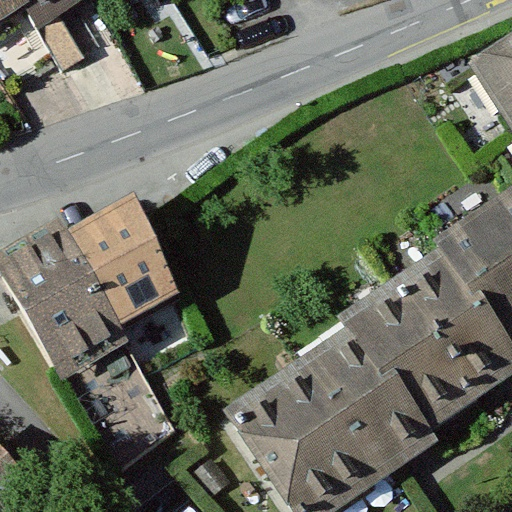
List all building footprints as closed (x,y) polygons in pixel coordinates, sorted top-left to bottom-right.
[(0,0),(0,46),(29,27),(13,0),(0,0)] [(40,45),(75,22),(61,0),(13,0),(29,27),(40,45)] [(61,0),(75,22),(100,6),(95,0),(61,0)] [(511,130),(511,53),(476,77),(511,130)] [(492,316),(511,346),(511,205),(441,253),(447,263),(484,322),(492,316)] [(123,356),(115,341),(84,283),(58,237),(0,269),(0,278),(63,390),(123,356)] [(123,261),(84,283),(115,341),(156,319),(123,261)] [(406,396),(435,443),(511,391),(511,346),(492,316),(484,322),(447,263),(345,332),(354,344),(393,405),(406,396)] [(393,405),(354,344),(234,426),(290,511),(360,511),(442,456),(435,443),(406,396),(393,405)] [(0,511),(27,488),(0,458),(0,511)]
